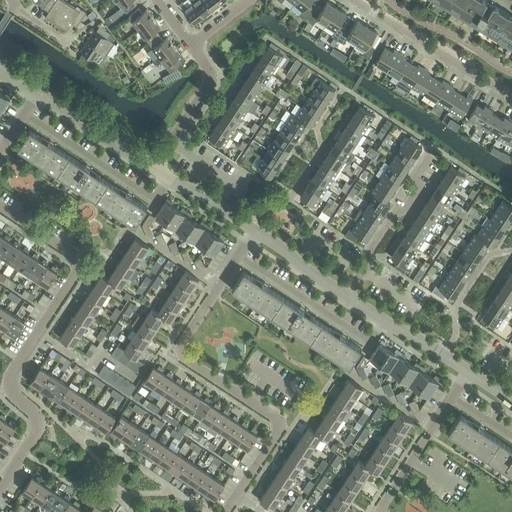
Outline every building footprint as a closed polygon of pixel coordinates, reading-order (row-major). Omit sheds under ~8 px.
[(56,24),(69,4),(63,0),(49,0),(42,8),(48,12),(45,17),(56,24)] [(133,0),(116,0),(122,8),(123,7),(127,12),(137,4),(133,0)] [(212,10),(203,0),(197,0),(193,3),(203,16),(212,10)] [(220,3),(217,0),(203,0),(212,10),(220,3)] [(308,5),(311,0),(297,0),(295,3),(303,10),(298,16),(307,21),(314,9),(308,5)] [(436,0),(474,23),(474,22),(480,26),(479,27),(511,46),(511,16),(493,5),(492,6),(487,2),(487,1),(485,0),(436,0)] [(203,16),(193,3),(187,8),(182,1),(179,4),(182,8),(194,23),(203,16)] [(326,24),(337,7),(327,1),(320,13),(314,9),(307,21),(313,25),(317,19),(326,24)] [(105,13),(102,8),(97,2),(94,5),(101,16),(105,13)] [(77,28),(84,17),(79,13),(80,11),(69,4),(56,24),(67,31),(72,24),(77,28)] [(154,19),(153,17),(147,10),(143,13),(139,7),(129,15),(133,20),(132,21),(139,30),(154,19)] [(339,25),(346,13),(337,7),(326,24),(335,30),(331,36),(337,40),(344,28),(339,25)] [(108,25),(116,19),(113,13),(108,17),(109,17),(105,20),(108,25)] [(157,31),(160,28),(154,19),(139,30),(146,39),(147,38),(150,42),(160,35),(157,31)] [(357,43),(367,26),(358,20),(350,32),(344,28),(337,40),(344,44),(348,38),(357,43)] [(115,44),(107,39),(111,33),(106,30),(107,29),(101,25),(97,32),(95,30),(88,41),(108,54),(115,44)] [(370,44),(377,32),(367,26),(357,43),(366,49),(362,55),(369,59),(376,48),(370,44)] [(174,46),(167,37),(163,40),(160,35),(150,42),(153,47),(153,48),(159,57),(174,46)] [(108,54),(88,41),(81,52),(82,53),(79,58),(90,66),(94,60),(101,65),(108,54)] [(180,63),(177,58),(181,55),(174,46),(159,57),(166,66),(167,65),(170,70),(180,63)] [(277,65),(283,56),(269,47),(263,56),(277,65)] [(387,72),(397,56),(399,53),(394,50),(393,52),(385,47),(375,63),(382,68),(382,69),(387,72)] [(138,52),(133,56),(136,61),(142,57),(138,52)] [(400,79),(410,63),(403,58),(404,56),(399,53),(397,56),(387,72),(393,76),(393,75),(400,79)] [(277,65),(263,56),(257,65),(271,74),(277,65)] [(411,87),(423,68),(418,65),(417,67),(410,63),(400,79),(407,83),(406,84),(411,87)] [(271,74),(257,65),(251,73),(265,83),(271,74)] [(178,68),(169,73),(173,80),(182,75),(178,68)] [(424,94),(434,78),(427,73),(429,71),(423,68),(411,87),(417,91),(418,90),(424,94)] [(265,83),(251,73),(245,83),(259,92),(265,83)] [(131,81),(126,75),(121,78),(126,84),(131,81)] [(436,102),(448,83),(443,80),(442,82),(434,78),(424,94),(431,98),(431,99),(436,102)] [(328,99),(335,90),(320,80),(314,90),(328,99)] [(253,101),(259,92),(245,83),(239,92),(253,101)] [(449,109),(459,93),(452,89),(453,86),(448,83),(436,102),(442,106),(442,105),(449,109)] [(328,99),(314,90),(308,98),(323,108),(328,99)] [(253,101),(239,92),(233,101),(247,110),(253,101)] [(0,113),(1,114),(13,96),(9,93),(7,97),(1,93),(0,93),(0,113)] [(461,118),(473,99),(468,95),(466,97),(459,93),(449,109),(456,113),(455,114),(461,118)] [(323,108),(308,98),(302,107),(317,117),(323,108)] [(247,110),(233,101),(227,110),(241,119),(247,110)] [(477,128),(489,108),(485,105),(483,108),(477,104),(468,120),(476,125),(475,127),(477,128)] [(317,117),(302,107),(296,116),(306,124),(310,126),(317,117)] [(375,116),(360,107),(354,116),(369,125),(375,116)] [(488,132),(497,116),(491,113),(493,110),(489,108),(477,128),(479,129),(480,127),(488,132)] [(241,119),(227,110),(221,119),(235,128),(241,119)] [(306,124),(296,116),(292,114),(286,123),(301,133),(306,124)] [(369,125),(354,116),(348,125),(363,134),(369,125)] [(497,139),(508,119),(504,117),(503,119),(497,116),(488,132),(496,136),(495,138),(497,139)] [(235,128),(221,119),(215,128),(230,137),(235,128)] [(508,143),(511,135),(511,124),(511,122),(511,121),(508,119),(497,139),(499,140),(500,139),(508,143)] [(301,133),(286,123),(280,132),(295,142),(301,133)] [(363,134),(348,125),(342,134),(357,144),(363,134)] [(223,147),(230,137),(215,128),(209,137),(223,147)] [(147,208),(98,175),(30,130),(18,149),(135,225),(147,208)] [(295,142),(280,132),(274,141),(289,151),(295,142)] [(357,144),(342,134),(336,143),(351,152),(357,144)] [(422,147),(408,138),(402,147),(416,157),(422,147)] [(289,151),(274,141),(269,150),(283,160),(289,151)] [(351,152),(336,143),(330,152),(345,161),(351,152)] [(508,160),(511,155),(494,146),(491,151),(508,160)] [(416,157),(402,147),(396,156),(410,166),(416,157)] [(283,160),(269,150),(263,159),(277,169),(283,160)] [(339,171),(345,161),(330,152),(324,161),(339,171)] [(410,166),(396,156),(390,165),(404,175),(410,166)] [(277,169),(263,159),(256,169),(271,178),(277,169)] [(339,171),(324,161),(318,170),(333,180),(339,171)] [(404,175),(390,165),(384,175),(398,184),(404,175)] [(457,171),(452,167),(446,176),(460,185),(466,176),(463,174),(457,171)] [(333,180),(318,170),(312,179),(327,188),(333,180)] [(398,184),(384,175),(378,183),(393,193),(398,184)] [(460,185),(446,176),(440,185),(454,194),(460,185)] [(327,188),(312,179),(306,188),(321,197),(327,188)] [(393,193),(378,183),(372,193),(375,196),(376,195),(386,202),(393,193)] [(454,194),(440,185),(434,194),(448,203),(454,194)] [(315,207),(321,197),(306,188),(300,197),(315,207)] [(442,213),(448,203),(434,194),(428,203),(442,213)] [(384,213),(390,204),(386,202),(376,195),(375,196),(370,204),(384,213)] [(165,223),(175,208),(169,204),(171,200),(168,198),(155,216),(165,223)] [(511,218),(511,206),(503,200),(497,210),(511,219),(511,218)] [(442,213),(428,203),(422,212),(436,221),(442,213)] [(384,213),(370,204),(364,213),(379,222),(384,213)] [(175,229),(187,211),(184,209),(182,212),(175,208),(165,223),(175,229)] [(464,214),(460,211),(457,209),(454,213),(461,218),(464,214)] [(511,219),(497,210),(491,219),(505,228),(511,219)] [(185,236),(195,221),(189,217),(191,213),(187,211),(175,229),(185,236)] [(436,221),(422,212),(416,221),(430,230),(436,221)] [(379,222),(364,213),(358,222),(372,232),(379,222)] [(463,226),(469,216),(464,213),(464,214),(461,218),(462,218),(459,223),(463,226)] [(149,227),(155,218),(149,215),(143,225),(143,226),(149,227)] [(505,228),(491,219),(485,228),(499,237),(505,228)] [(194,242),(207,224),(204,222),(201,225),(195,221),(185,236),(194,242)] [(430,230),(416,221),(410,230),(424,239),(430,230)] [(372,232),(358,222),(352,231),(359,236),(366,241),(372,232)] [(205,249),(215,234),(208,229),(210,226),(207,224),(194,242),(205,249)] [(154,235),(149,227),(143,226),(142,228),(148,238),(154,235)] [(485,228),(479,236),(479,237),(490,244),(489,244),(493,246),(499,237),(485,228)] [(359,236),(352,231),(349,229),(345,235),(356,242),(359,236)] [(465,237),(459,233),(460,232),(456,229),(453,232),(458,236),(463,239),(465,237)] [(424,239),(410,230),(404,239),(418,249),(424,239)] [(167,244),(161,233),(156,236),(161,247),(167,244)] [(0,255),(1,256),(11,241),(7,239),(10,236),(6,234),(4,237),(1,235),(0,237),(0,255)] [(215,255),(227,237),(223,234),(221,238),(215,234),(205,249),(215,255)] [(490,244),(479,237),(479,236),(475,234),(469,243),(484,253),(489,244),(490,244)] [(142,257),(149,246),(135,237),(128,248),(142,257)] [(418,249),(404,239),(398,248),(412,257),(418,249)] [(442,246),(432,239),(430,243),(435,245),(440,248),(442,246)] [(10,262),(20,247),(17,245),(19,243),(15,240),(14,243),(11,241),(1,256),(10,262)] [(180,252),(177,248),(174,242),(168,245),(174,255),(180,252)] [(484,253),(469,243),(463,252),(478,262),(484,253)] [(20,269),(30,254),(26,252),(28,249),(25,246),(23,249),(20,247),(10,262),(20,269)] [(135,267),(142,257),(128,248),(121,258),(135,267)] [(412,257),(398,248),(392,257),(398,262),(406,267),(412,257)] [(193,261),(188,253),(187,250),(181,253),(186,264),(193,261)] [(478,262),(463,252),(457,261),(472,271),(478,262)] [(29,275),(39,260),(36,258),(38,255),(34,253),(32,256),(30,254),(20,269),(29,275)] [(161,254),(157,260),(162,263),(166,257),(161,254)] [(128,278),(135,267),(121,258),(114,269),(128,278)] [(39,281),(48,266),(45,264),(47,261),(44,259),(42,262),(39,260),(29,275),(39,281)] [(205,269),(200,259),(194,262),(199,272),(205,269)] [(159,268),(162,263),(157,260),(154,265),(159,268)] [(170,269),(174,263),(169,260),(165,265),(170,269)] [(472,271),(457,261),(451,270),(466,280),(472,271)] [(409,268),(406,267),(398,262),(395,267),(405,274),(409,268)] [(48,287),(58,272),(55,270),(57,267),(53,265),(51,268),(48,266),(39,281),(48,287)] [(155,274),(159,268),(154,265),(150,270),(155,274)] [(121,288),(128,278),(114,269),(108,278),(107,279),(114,284),(121,288)] [(191,290),(199,279),(185,270),(178,282),(191,290)] [(466,280),(451,270),(445,279),(448,281),(460,289),(466,280)] [(361,349),(312,316),(244,271),(232,290),(349,367),(361,349)] [(107,295),(114,284),(107,279),(108,278),(101,274),(94,285),(107,295)] [(147,275),(143,281),(148,284),(152,278),(147,275)] [(160,284),(163,279),(158,276),(155,281),(160,284)] [(8,286),(12,280),(6,277),(3,282),(8,286)] [(460,289),(448,281),(445,279),(439,288),(454,298),(460,289)] [(13,289),(17,283),(12,280),(8,286),(13,289)] [(145,289),(148,284),(143,281),(140,286),(145,289)] [(156,289),(160,284),(155,281),(151,286),(156,289)] [(185,300),(191,290),(178,282),(172,291),(185,300)] [(511,284),(507,282),(501,290),(511,297),(511,284)] [(101,304),(107,295),(94,285),(87,296),(101,304)] [(142,294),(145,289),(140,286),(136,291),(142,294)] [(27,298),(31,292),(25,289),(22,294),(27,298)] [(511,304),(511,297),(501,290),(495,299),(510,309),(511,304)] [(12,300),(15,295),(10,291),(7,297),(12,300)] [(178,311),(184,301),(185,300),(172,291),(164,302),(178,311)] [(32,301),(36,296),(31,292),(27,298),(32,301)] [(127,301),(131,295),(126,292),(123,298),(127,301)] [(17,303),(21,298),(15,295),(12,300),(17,303)] [(94,315),(101,304),(87,296),(80,306),(94,315)] [(146,305),(150,299),(144,296),(141,302),(146,305)] [(504,318),(510,309),(495,299),(489,308),(504,318)] [(133,311),(136,306),(131,302),(127,308),(133,311)] [(171,322),(178,311),(164,302),(158,312),(157,313),(164,318),(171,322)] [(31,312),(34,307),(29,303),(25,309),(31,312)] [(87,325),(94,315),(80,306),(74,316),(87,325)] [(118,316),(121,311),(116,307),(113,312),(118,316)] [(129,316),(133,311),(127,308),(124,313),(125,313),(123,316),(127,318),(128,315),(129,316)] [(158,328),(164,318),(157,313),(158,312),(152,308),(144,319),(158,328)] [(483,317),(498,327),(504,318),(489,308),(483,317)] [(0,326),(6,330),(15,315),(6,309),(0,318),(0,326)] [(114,322),(118,316),(113,312),(109,319),(114,322)] [(15,336),(25,322),(15,315),(6,330),(4,333),(7,336),(9,332),(15,336)] [(80,336),(87,325),(74,316),(66,327),(80,336)] [(151,337),(158,328),(144,319),(138,329),(151,337)] [(119,331),(122,327),(117,323),(114,328),(119,331)] [(73,346),(80,336),(66,327),(60,337),(73,346)] [(104,337),(107,332),(102,328),(99,333),(104,337)] [(115,337),(119,331),(114,328),(110,334),(115,337)] [(144,348),(151,337),(138,329),(131,339),(144,348)] [(101,342),(104,337),(99,333),(95,338),(101,342)] [(137,359),(144,348),(131,339),(124,350),(127,352),(132,355),(137,359)] [(380,364),(389,350),(379,343),(370,357),(380,364)] [(116,358),(122,349),(117,345),(110,355),(116,358)] [(62,355),(52,349),(48,355),(53,358),(54,357),(59,361),(62,355)] [(90,358),(94,352),(89,349),(85,354),(90,358)] [(121,362),(127,352),(124,350),(122,349),(116,358),(121,362)] [(390,371),(399,356),(389,350),(380,364),(390,371)] [(126,365),(132,355),(127,352),(121,362),(126,365)] [(64,364),(67,359),(62,355),(59,361),(64,364)] [(132,369),(138,359),(137,359),(132,355),(126,365),(132,369)] [(364,368),(370,359),(364,356),(358,365),(357,367),(364,368)] [(399,377),(409,362),(399,356),(390,371),(399,377)] [(137,372),(143,363),(138,359),(132,369),(137,372)] [(81,368),(71,362),(68,367),(77,373),(81,368)] [(409,383),(418,369),(409,362),(399,377),(409,383)] [(142,376),(148,366),(143,363),(137,372),(142,376)] [(103,378),(109,368),(104,365),(97,374),(103,378)] [(153,387),(163,372),(160,370),(162,367),(158,365),(156,368),(153,366),(143,381),(153,387)] [(40,388),(50,374),(40,367),(31,382),(29,385),(32,387),(34,384),(40,388)] [(368,376),(364,368),(357,367),(357,369),(362,379),(368,376)] [(83,376),(86,371),(81,368),(77,373),(83,376)] [(108,382),(114,372),(109,368),(103,378),(108,382)] [(419,390),(429,375),(418,369),(409,383),(419,390)] [(162,393),(172,378),(169,376),(171,374),(168,371),(166,374),(163,372),(153,387),(162,393)] [(113,385),(120,375),(114,372),(108,382),(113,385)] [(50,395),(59,380),(50,374),(40,388),(38,392),(42,394),(44,391),(50,395)] [(380,383),(383,378),(378,374),(376,376),(376,375),(369,378),(375,388),(381,385),(380,383)] [(119,389),(125,379),(120,375),(113,385),(119,389)] [(429,397),(438,382),(429,375),(419,390),(429,397)] [(96,385),(100,380),(94,377),(91,382),(96,385)] [(172,400),(182,385),(178,382),(180,380),(177,378),(175,380),(172,378),(162,393),(172,400)] [(124,392),(131,383),(125,379),(119,389),(124,392)] [(355,398),(362,387),(349,379),(342,389),(355,398)] [(59,401),(69,386),(59,380),(50,395),(48,398),(51,400),(53,397),(59,401)] [(101,389),(105,383),(100,380),(96,385),(101,389)] [(130,396),(136,386),(131,383),(124,392),(130,396)] [(394,394),(391,389),(389,383),(383,386),(388,397),(394,394)] [(181,406),(191,391),(188,389),(190,386),(186,384),(185,386),(182,385),(172,400),(181,406)] [(68,407),(78,392),(69,386),(59,401),(57,404),(60,406),(62,403),(68,407)] [(115,398),(118,392),(113,389),(110,394),(115,398)] [(191,412),(201,397),(197,395),(199,392),(196,389),(194,392),(191,391),(181,406),(191,412)] [(348,409),(355,398),(342,389),(335,400),(348,409)] [(142,396),(139,395),(141,392),(138,390),(136,392),(133,398),(138,401),(142,396)] [(407,402),(404,396),(401,391),(396,395),(401,405),(407,402)] [(77,413),(88,398),(78,392),(68,407),(66,410),(69,412),(71,409),(77,413)] [(120,401),(123,396),(118,392),(115,398),(120,401)] [(200,418),(210,403),(207,401),(209,398),(206,396),(204,399),(201,397),(191,412),(200,418)] [(375,405),(379,399),(374,396),(370,401),(375,405)] [(87,419),(97,404),(88,398),(77,413),(75,416),(79,418),(81,416),(87,419)] [(341,419),(348,409),(335,400),(328,410),(341,419)] [(419,411),(414,400),(408,403),(414,413),(419,411)] [(140,407),(131,401),(127,406),(137,412),(140,407)] [(383,409),(386,404),(382,401),(375,411),(380,415),(383,410),(383,409)] [(152,410),(155,405),(150,402),(147,407),(152,410)] [(210,424),(219,409),(216,407),(218,404),(215,402),(213,405),(210,403),(200,418),(210,424)] [(96,426),(106,411),(97,404),(87,419),(85,422),(88,425),(90,422),(96,426)] [(157,414),(160,408),(155,405),(152,410),(157,414)] [(142,416),(145,410),(140,407),(137,412),(142,416)] [(219,430),(229,415),(226,413),(228,411),(224,408),(222,411),(219,409),(210,424),(214,427),(219,430)] [(335,430),(341,419),(328,410),(321,420),(335,430)] [(106,432),(116,417),(106,411),(96,426),(94,429),(97,431),(99,428),(106,432)] [(377,420),(380,415),(375,411),(372,417),(377,420)] [(405,431),(413,420),(399,412),(392,423),(405,431)] [(171,423),(174,417),(169,414),(165,419),(171,423)] [(228,436),(238,421),(235,420),(237,417),(233,414),(232,417),(229,415),(219,430),(228,436)] [(511,448),(460,414),(448,433),(511,474),(511,448)] [(121,437),(130,421),(121,415),(109,434),(112,436),(114,432),(121,437)] [(156,425),(159,419),(154,416),(150,421),(156,425)] [(362,425),(366,420),(361,416),(357,422),(362,425)] [(176,426),(179,421),(174,417),(171,423),(176,426)] [(0,438),(5,442),(15,427),(12,425),(14,422),(10,419),(8,422),(5,421),(0,428),(0,438)] [(161,428),(164,423),(159,419),(156,425),(161,428)] [(238,443),(248,428),(245,426),(247,423),(243,420),(241,423),(238,421),(228,436),(238,443)] [(328,440),(335,430),(321,420),(314,430),(314,431),(321,436),(328,440)] [(130,443),(140,428),(130,421),(121,437),(119,440),(121,442),(124,438),(130,443)] [(399,442),(405,431),(392,423),(385,433),(399,442)] [(321,436),(314,431),(314,430),(309,426),(302,437),(315,446),(321,436)] [(248,449),(257,434),(254,432),(256,429),(252,427),(250,430),(248,428),(238,443),(248,449)] [(367,436),(370,431),(365,427),(362,432),(367,436)] [(139,449),(149,434),(140,428),(130,443),(128,446),(131,448),(133,444),(139,449)] [(169,434),(174,437),(178,432),(175,430),(173,429),(169,434)] [(195,439),(198,433),(193,430),(190,435),(195,439)] [(180,441),(183,435),(178,432),(174,437),(180,441)] [(352,441),(355,436),(350,432),(347,438),(352,441)] [(363,441),(367,436),(362,432),(358,438),(363,441)] [(392,452),(399,442),(385,433),(378,444),(392,452)] [(148,455),(158,440),(149,434),(139,449),(137,452),(140,454),(143,451),(148,455)] [(308,456),(315,446),(302,437),(295,447),(308,456)] [(348,446),(352,441),(347,438),(343,443),(348,446)] [(208,448),(212,443),(206,439),(203,444),(208,448)] [(158,461),(168,446),(158,440),(148,455),(146,458),(150,460),(152,457),(158,461)] [(193,450),(197,444),(192,441),(188,446),(193,450)] [(213,451),(217,446),(212,443),(208,448),(213,451)] [(198,453),(202,448),(197,444),(193,450),(198,453)] [(342,450),(333,444),(329,450),(337,455),(339,455),(342,450)] [(385,463),(392,452),(378,444),(372,454),(385,463)] [(168,468),(178,453),(168,446),(158,461),(156,465),(159,467),(162,463),(168,468)] [(301,467),(308,456),(295,447),(288,458),(301,467)] [(353,457),(357,451),(352,448),(348,453),(353,457)] [(216,457),(206,451),(203,456),(207,459),(207,458),(212,462),(216,457)] [(227,460),(230,455),(225,451),(222,456),(227,460)] [(177,474),(187,459),(178,453),(168,468),(165,471),(168,473),(171,470),(177,474)] [(325,468),(332,457),(327,454),(320,464),(325,468)] [(378,474),(385,463),(372,454),(365,464),(365,465),(372,469),(378,474)] [(240,461),(230,455),(227,460),(237,466),(240,461)] [(345,462),(342,460),(343,458),(339,455),(337,455),(334,460),(342,466),(345,462)] [(221,460),(216,457),(212,462),(218,465),(221,460)] [(294,477),(301,467),(288,458),(281,468),(294,477)] [(186,480),(196,465),(187,459),(177,474),(175,477),(178,479),(180,476),(186,480)] [(365,480),(372,469),(365,465),(365,464),(359,460),(351,471),(365,480)] [(318,478),(325,468),(320,464),(316,469),(318,470),(314,476),(318,478)] [(195,486),(206,471),(196,465),(186,480),(184,483),(187,485),(190,482),(195,486)] [(231,474),(234,470),(229,466),(226,471),(231,474)] [(340,472),(330,466),(328,470),(337,476),(340,472)] [(287,488),(294,477),(281,468),(274,479),(287,488)] [(205,492),(215,478),(206,471),(195,486),(193,489),(197,492),(199,488),(205,492)] [(358,490),(365,480),(351,471),(345,481),(358,490)] [(32,497),(42,482),(39,480),(41,477),(38,475),(36,478),(32,476),(22,491),(32,497)] [(327,482),(329,478),(324,475),(321,480),(329,485),(330,484),(327,482)] [(215,499),(224,484),(215,478),(205,492),(203,496),(206,498),(208,494),(215,499)] [(280,498),(287,488),(274,479),(267,489),(280,498)] [(311,489),(315,483),(309,480),(306,485),(311,489)] [(329,485),(321,480),(317,485),(323,489),(324,487),(329,490),(330,487),(329,485)] [(351,500),(358,490),(345,481),(344,481),(342,480),(340,484),(342,485),(338,491),(351,500)] [(42,503),(51,488),(48,486),(50,483),(47,481),(45,484),(42,482),(32,497),(42,503)] [(308,494),(311,489),(306,485),(303,490),(308,494)] [(51,510),(61,495),(58,492),(60,489),(57,487),(54,491),(51,488),(42,503),(51,510)] [(273,508),(280,498),(267,489),(260,499),(273,508)] [(345,510),(351,500),(338,491),(331,501),(345,510)] [(313,504),(318,495),(313,492),(307,501),(313,504)] [(54,511),(62,511),(70,501),(67,499),(69,496),(65,493),(63,496),(61,495),(51,510),(54,511)] [(76,511),(79,507),(76,505),(78,502),(75,500),(73,503),(70,501),(62,511),(76,511)] [(297,509),(301,504),(296,501),(292,506),(297,509)] [(343,511),(345,510),(331,501),(324,511),(343,511)] [(103,511),(105,510),(102,508),(104,504),(101,502),(98,505),(95,503),(89,511),(103,511)]
